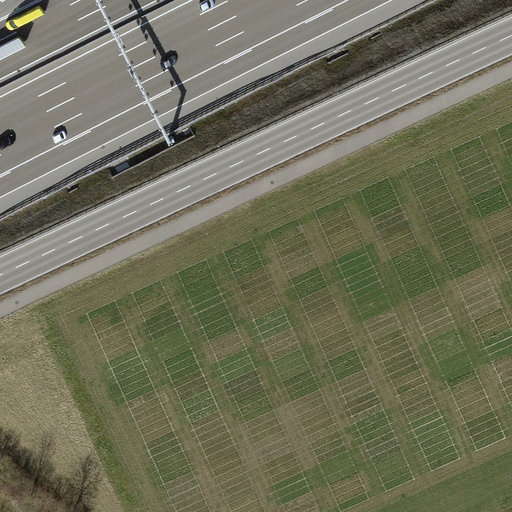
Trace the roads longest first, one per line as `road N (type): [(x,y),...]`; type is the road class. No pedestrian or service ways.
road 1 (track): [(511,71),(0,311)]
road 2 (tertiary): [(0,275),(511,35)]
road 3 (motorway): [(0,136),(268,0)]
